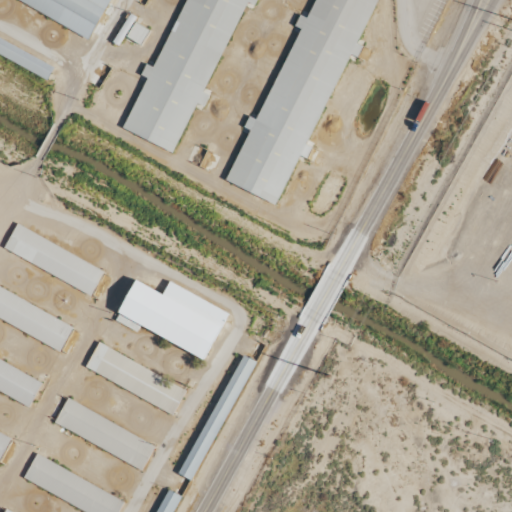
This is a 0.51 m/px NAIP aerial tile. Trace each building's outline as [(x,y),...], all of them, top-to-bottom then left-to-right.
[(16,0),(88,40),(109,0),(16,0)] [(173,152),(194,103),(203,107),(208,95),(204,94),(243,1),(253,5),(255,0),(183,0),(155,68),(145,64),(141,75),(145,76),(122,130),(173,152)] [(276,203),(297,154),(306,158),(310,147),(307,146),(346,54),(356,58),(361,46),(356,44),(374,0),(315,0),(307,19),(298,16),(294,26),(298,28),(258,120),(248,116),(243,127),(248,129),(225,182),(276,203)] [(150,28),(128,16),(118,34),(140,46),(150,28)] [(0,38),(53,68),(47,79),(0,53),(0,38)] [(18,222),(4,246),(90,295),(104,271),(18,222)] [(136,279),(118,311),(203,359),(228,314),(170,281),(163,294),(136,279)] [(0,285),(0,318),(59,352),(73,327),(0,285)] [(98,341),(84,365),(171,414),(185,390),(98,341)] [(243,355),(178,473),(190,480),(256,361),(243,355)] [(0,359),(0,392),(28,408),(41,383),(0,359)] [(67,397),(53,422),(92,443),(88,450),(109,462),(113,455),(140,470),(154,446),(67,397)] [(0,432),(0,457),(11,439),(0,432)] [(36,454),(23,477),(83,511),(117,511),(123,502),(94,486),(98,479),(81,469),(77,477),(36,454)] [(168,490),(155,511),(172,511),(181,496),(168,490)]
